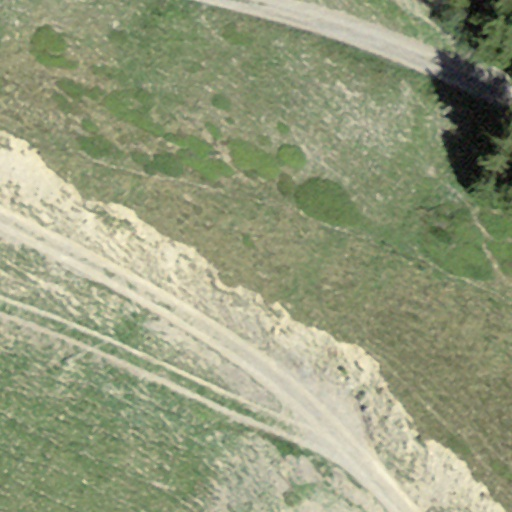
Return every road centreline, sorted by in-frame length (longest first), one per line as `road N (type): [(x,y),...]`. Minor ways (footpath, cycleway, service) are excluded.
road 1 (track): [(0,213),(189,315),(336,428),(411,511)]
road 2 (track): [(0,311),(85,339),(328,453),(350,443)]
road 3 (track): [(511,93),(349,22),(252,0)]
